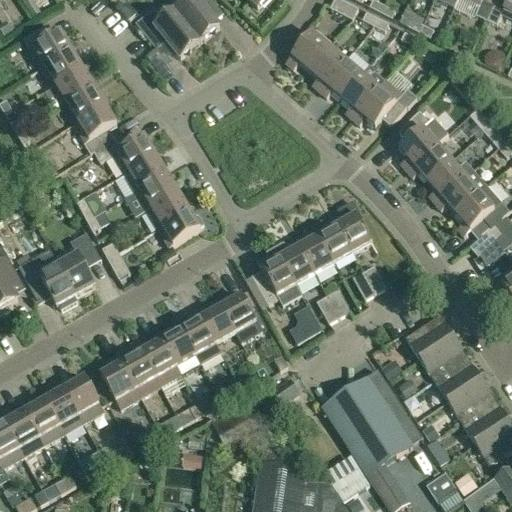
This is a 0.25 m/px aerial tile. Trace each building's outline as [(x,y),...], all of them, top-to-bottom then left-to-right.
[(181,0),(186,5),(174,15),(200,47),(219,31),(202,9),(210,2),(208,0),(181,0)] [(244,0),(257,12),(269,0),(244,0)] [(460,0),(480,9),(475,20),(486,24),(496,0),(460,0)] [(502,19),(511,23),(511,0),(496,0),(486,24),(497,29),(502,19)] [(330,13),(341,18),(352,24),(358,13),(347,7),(336,1),(330,13)] [(369,11),(380,17),(384,9),(373,3),(369,11)] [(118,12),(128,23),(137,16),(126,4),(118,12)] [(395,15),(384,9),(380,17),(391,23),(395,15)] [(200,47),(174,15),(162,25),(153,14),(136,28),(153,49),(163,41),(180,63),(200,47)] [(373,30),(377,22),(366,17),(362,25),(373,30)] [(388,28),(377,22),(373,30),(384,36),(388,28)] [(407,31),(418,37),(423,29),(411,23),(407,31)] [(29,54),(41,74),(72,56),(60,35),(54,39),(48,29),(23,44),(29,54)] [(434,35),(423,29),(418,37),(430,43),(434,35)] [(416,42),(405,36),(400,44),(412,50),(416,42)] [(299,68),(308,76),(329,51),(312,37),(286,68),(293,74),(299,68)] [(345,65),(329,51),(308,76),(318,84),(312,90),(319,96),(345,65)] [(84,74),(72,56),(41,74),(52,93),(84,74)] [(486,70),(500,76),(504,66),(505,64),(505,60),(501,57),(495,56),(491,57),(487,60),(485,63),(485,69),(486,70)] [(341,103),(362,79),(345,65),(319,96),(326,102),(332,95),(341,103)] [(84,74),(52,93),(63,112),(95,93),(84,74)] [(369,85),(362,79),(341,103),(351,111),(345,118),(352,124),(384,85),(375,78),(369,85)] [(382,123),(391,131),(415,102),(406,94),(401,100),(384,85),(352,124),(359,130),(365,123),(375,132),(382,123)] [(106,112),(95,93),(63,112),(75,131),(106,112)] [(6,104),(0,108),(0,110),(5,120),(13,115),(6,104)] [(117,129),(106,112),(75,131),(85,148),(84,148),(90,159),(94,157),(116,144),(109,134),(117,129)] [(469,120),(482,135),(489,129),(476,114),(469,120)] [(429,127),(419,116),(398,136),(406,146),(398,153),(407,163),(400,168),(406,175),(437,149),(444,143),(429,126),(429,127)] [(17,138),(24,134),(18,123),(10,127),(17,138)] [(482,135),(495,150),(502,144),(489,129),(482,135)] [(31,144),(24,134),(17,138),(23,149),(31,144)] [(116,144),(94,157),(100,167),(113,160),(124,178),(156,159),(144,140),(122,154),(116,144)] [(511,157),(511,155),(502,144),(495,150),(506,162),(511,157)] [(451,165),(437,149),(406,175),(412,182),(419,177),(427,186),(451,165)] [(167,178),(156,159),(124,178),(135,197),(167,178)] [(429,201),(435,208),(473,175),(463,164),(456,170),(451,165),(427,186),(435,195),(429,201)] [(487,191),(473,175),(435,208),(441,215),(447,209),(456,219),(480,198),(487,191)] [(178,196),(167,178),(135,197),(146,215),(178,196)] [(189,215),(178,196),(146,215),(158,234),(189,215)] [(475,231),(483,240),(488,235),(495,230),(502,223),(480,198),(456,219),(464,228),(457,234),(464,241),(475,231)] [(85,222),(93,218),(85,203),(77,207),(85,222)] [(341,218),(333,222),(353,258),(372,247),(350,207),(338,214),(341,218)] [(201,234),(189,215),(158,234),(169,253),(201,234)] [(22,217),(8,226),(13,234),(27,225),(22,217)] [(101,233),(93,218),(85,222),(93,237),(101,233)] [(312,230),(334,268),(353,258),(333,222),(325,227),(325,228),(324,229),(321,226),(312,230)] [(295,243),(315,279),(334,268),(312,230),(304,235),(305,239),(304,240),(303,239),(295,243)] [(503,239),(495,230),(488,235),(496,244),(503,239)] [(477,261),(496,244),(488,235),(483,240),(469,251),(477,261)] [(59,270),(76,302),(95,291),(83,270),(99,261),(86,239),(70,247),(77,260),(59,270)] [(274,249),(296,289),(315,279),(295,243),(287,248),(283,244),(274,249)] [(110,268),(118,264),(110,249),(102,254),(110,268)] [(268,310),(279,304),(283,311),(302,300),(296,289),(274,249),(266,254),(265,260),(257,265),(262,274),(252,280),(268,310)] [(0,313),(17,304),(6,283),(16,278),(2,251),(0,252),(0,313)] [(76,302),(59,270),(40,280),(28,258),(16,265),(20,271),(19,272),(33,297),(45,291),(57,312),(76,302)] [(126,279),(118,264),(110,268),(118,283),(126,279)] [(374,271),(363,276),(375,299),(386,293),(374,271)] [(511,305),(511,275),(498,285),(511,305)] [(365,304),(375,299),(363,276),(352,282),(365,304)] [(338,294),(327,300),(339,322),(350,316),(338,294)] [(241,300),(221,311),(235,338),(256,326),(248,313),(254,310),(247,297),(241,300)] [(329,328),(339,322),(327,300),(316,306),(329,328)] [(206,313),(198,317),(216,349),(235,338),(221,311),(208,318),(206,313)] [(185,320),(175,326),(195,360),(200,369),(221,357),(216,349),(198,317),(190,322),(191,323),(189,324),(185,320)] [(405,343),(419,364),(454,341),(440,320),(405,343)] [(158,340),(181,380),(176,371),(195,360),(175,326),(167,330),(169,336),(167,337),(166,335),(158,340)] [(161,391),(181,380),(158,340),(150,344),(153,349),(141,356),(161,391)] [(454,341),(419,364),(433,385),(467,363),(454,341)] [(141,402),(161,391),(141,356),(129,363),(126,358),(118,362),(141,402)] [(288,371),(282,360),(274,365),(280,376),(288,371)] [(120,414),(141,402),(118,362),(110,366),(113,372),(101,379),(120,414)] [(467,363),(433,385),(447,407),(481,384),(467,363)] [(244,381),(236,386),(242,397),(250,392),(244,381)] [(69,384),(61,388),(84,429),(104,417),(84,382),(72,389),(69,384)] [(367,384),(323,412),(368,480),(412,452),(367,384)] [(481,384),(447,407),(461,428),(495,405),(481,384)] [(272,397),(282,411),(299,400),(289,385),(272,397)] [(242,397),(236,386),(228,390),(235,401),(242,397)] [(64,440),(84,429),(61,388),(53,393),(56,398),(44,405),(64,440)] [(204,404),(196,408),(203,419),(210,415),(204,404)] [(212,428),(223,449),(268,424),(258,404),(212,428)] [(44,451),(64,440),(44,405),(32,411),(29,406),(21,410),(44,451)] [(495,405),(461,428),(475,449),(509,426),(495,405)] [(195,424),(203,419),(196,408),(188,412),(195,424)] [(24,462),(44,451),(21,410),(13,415),(16,420),(4,427),(24,462)] [(164,426),(157,430),(163,442),(171,437),(164,426)] [(511,430),(509,426),(475,449),(488,470),(511,454),(511,430)] [(0,467),(4,474),(24,462),(4,427),(0,429),(0,467)] [(155,446),(163,442),(157,430),(149,435),(155,446)] [(433,430),(423,436),(429,444),(430,446),(440,440),(438,438),(433,430)] [(117,445),(128,464),(135,460),(124,440),(117,445)] [(442,451),(433,457),(441,470),(450,464),(442,451)] [(345,511),(330,488),(310,485),(310,480),(306,480),(309,459),(263,453),(261,467),(260,467),(253,511),(345,511)] [(110,457),(102,461),(108,472),(116,468),(110,457)] [(108,472),(102,461),(94,466),(100,477),(108,472)] [(337,491),(339,490),(358,478),(347,461),(326,475),(337,491)] [(511,471),(511,470),(493,483),(511,509),(511,471)] [(370,485),(387,511),(404,511),(411,508),(388,473),(370,485)] [(439,507),(457,495),(445,477),(426,490),(438,508),(439,507)] [(468,478),(455,487),(464,499),(476,491),(468,478)] [(70,479),(62,484),(68,495),(76,490),(70,479)] [(61,499),(68,495),(62,484),(54,488),(61,499)] [(36,511),(30,501),(22,506),(25,511),(36,511)]
